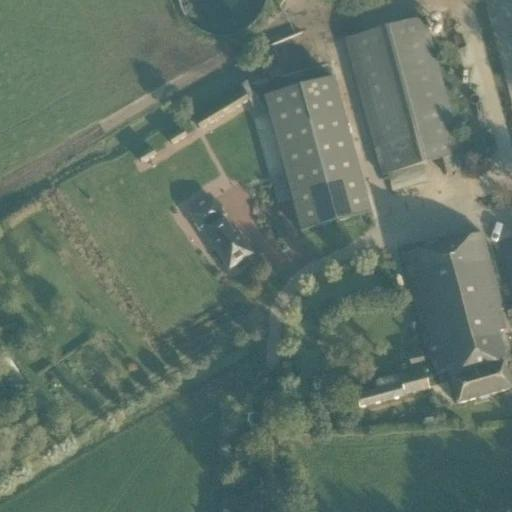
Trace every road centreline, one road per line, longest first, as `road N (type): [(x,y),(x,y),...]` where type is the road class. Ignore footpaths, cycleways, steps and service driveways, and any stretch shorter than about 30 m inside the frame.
road 1 (unclassified): [(276,309),(293,281),(352,250),(511,212)]
road 2 (track): [(273,511),(276,309)]
